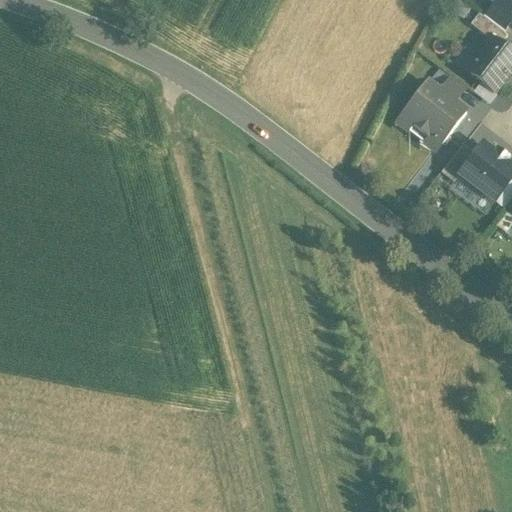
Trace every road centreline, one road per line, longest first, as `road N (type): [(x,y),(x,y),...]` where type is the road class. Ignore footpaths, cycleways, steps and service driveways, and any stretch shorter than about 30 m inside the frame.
road 1 (residential): [(0,1),(172,72),(231,109),(511,326)]
road 2 (track): [(172,72),(168,99),(270,511)]
